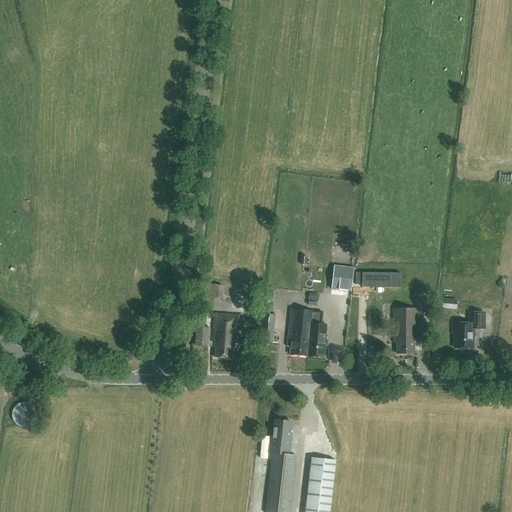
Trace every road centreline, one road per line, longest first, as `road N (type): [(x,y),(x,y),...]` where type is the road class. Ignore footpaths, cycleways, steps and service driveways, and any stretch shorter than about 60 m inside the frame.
road 1 (unclassified): [(156,379),(158,344),(179,282),(214,0)]
road 2 (tertiary): [(511,380),(156,379)]
road 3 (tertiary): [(156,379),(85,375),(0,343)]
